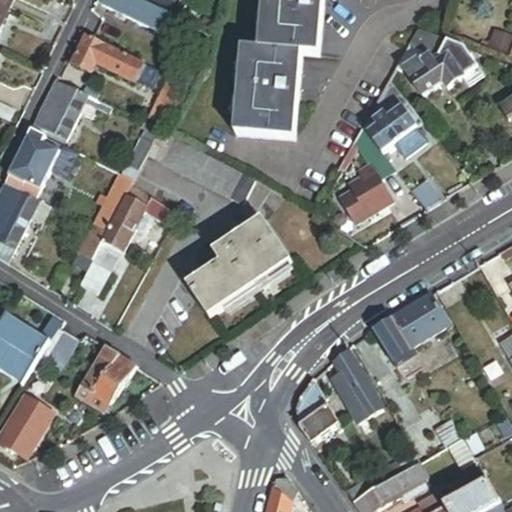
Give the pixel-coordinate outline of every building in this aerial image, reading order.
[(0,0),(0,33),(16,0),(0,0)] [(133,0),(105,0),(101,8),(162,37),(171,18),(147,6),(134,0),(133,0)] [(267,0),(267,6),(265,22),(264,40),(262,56),(245,54),(243,71),(242,89),(240,105),(239,122),(237,139),(296,145),(304,59),(321,60),(326,0),(267,0)] [(179,13),(176,19),(191,26),(194,20),(179,13)] [(486,77),(468,52),(421,33),(398,71),(403,74),(412,83),(409,86),(422,100),(446,85),(451,91),(466,80),(472,88),(486,77)] [(137,88),(146,68),(88,40),(74,69),(93,78),(97,69),(137,88)] [(186,88),(171,81),(164,97),(168,99),(163,110),(173,114),(186,88)] [(91,101),(57,84),(35,130),(69,146),(83,117),(91,101)] [(425,129),(390,85),(364,131),(384,158),(425,129)] [(168,99),(164,97),(159,107),(163,110),(168,99)] [(101,106),(91,101),(83,117),(93,122),(98,112),(101,106)] [(0,119),(11,125),(16,113),(0,104),(0,119)] [(511,105),(502,112),(510,125),(511,123),(511,105)] [(114,112),(101,106),(98,112),(111,118),(114,112)] [(134,184),(147,159),(160,133),(145,126),(143,131),(146,132),(123,179),(134,184)] [(384,158),(364,131),(355,146),(369,169),(359,175),(362,181),(349,188),(353,194),(340,202),(356,228),(395,205),(382,183),(398,175),(384,158)] [(256,184),(160,133),(147,159),(243,209),(256,184)] [(6,189),(38,204),(62,156),(45,148),(48,142),(33,134),(6,189)] [(121,178),(95,230),(108,237),(132,189),(134,184),(123,179),(121,178)] [(429,183),(421,188),(437,209),(445,205),(429,183)] [(6,189),(0,202),(0,261),(9,267),(32,221),(44,227),(52,211),(38,204),(6,189)] [(146,215),(171,231),(177,219),(132,189),(108,237),(95,264),(90,275),(82,291),(98,299),(111,272),(108,271),(118,252),(123,255),(125,256),(137,231),(142,221),(146,215)] [(142,221),(137,231),(142,233),(145,232),(149,224),(142,221)] [(222,268),(188,291),(210,323),(291,268),(262,225),(214,258),(222,268)] [(95,264),(108,237),(95,230),(93,230),(80,257),(95,264)] [(111,272),(98,299),(100,300),(123,255),(118,252),(108,271),(111,272)] [(75,267),(90,275),(95,264),(80,257),(75,267)] [(446,310),(438,297),(433,300),(441,313),(446,310)] [(441,313),(433,300),(395,323),(413,353),(451,330),(441,313)] [(8,319),(1,330),(0,332),(0,372),(26,389),(53,346),(8,319)] [(413,353),(395,323),(376,334),(397,369),(411,361),(416,358),(413,353)] [(80,344),(65,335),(46,366),(60,375),(80,344)] [(136,370),(107,351),(75,400),(104,419),(136,370)] [(386,414),(350,353),(337,365),(344,378),(335,384),(351,410),(360,404),(371,423),(386,414)] [(402,383),(380,395),(403,435),(425,423),(402,383)] [(326,399),(316,384),(298,405),(304,433),(315,448),(343,428),(338,421),(326,399)] [(347,416),(334,394),(326,399),(338,421),(343,418),(347,416)] [(1,445),(29,462),(45,437),(44,435),(50,426),(24,409),(1,445)] [(343,418),(338,421),(343,428),(347,426),(343,418)] [(460,433),(454,422),(436,433),(448,452),(451,450),(465,442),(460,433)] [(480,466),(478,462),(465,442),(451,450),(466,474),(480,466)] [(418,470),(422,467),(415,456),(399,465),(405,477),(418,470)] [(405,477),(399,465),(373,481),(380,492),(405,477)] [(431,491),(418,470),(405,477),(380,492),(356,506),(360,511),(383,511),(401,502),(403,506),(431,491)] [(356,506),(380,492),(373,481),(349,495),(356,506)] [(278,484),(276,492),(294,507),(298,494),(290,482),(278,484)] [(493,511),(503,507),(491,485),(462,502),(447,510),(448,511),(493,511)] [(276,492),(271,511),(293,511),(294,507),(276,492)] [(444,511),(447,510),(462,502),(457,494),(444,501),(441,496),(424,506),(423,511),(421,511),(444,511)]
